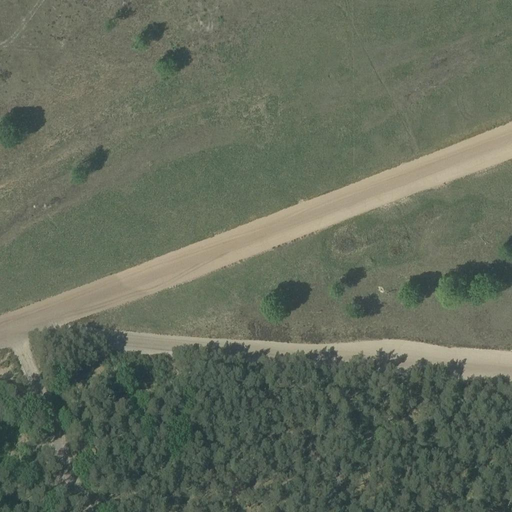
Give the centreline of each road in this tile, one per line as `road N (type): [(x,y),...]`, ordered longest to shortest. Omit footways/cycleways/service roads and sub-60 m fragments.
road 1 (track): [(0,329),(511,139)]
road 2 (track): [(12,324),(247,355),(511,373)]
road 3 (track): [(12,324),(86,511)]
